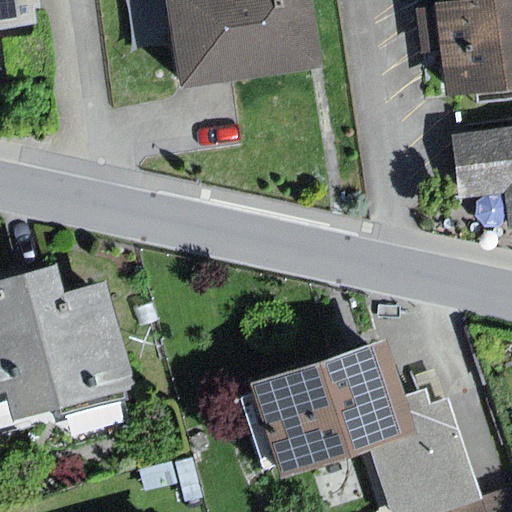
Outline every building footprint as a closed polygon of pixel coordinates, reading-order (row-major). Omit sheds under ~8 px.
[(0,0),(0,35),(39,31),(35,0),(0,0)] [(293,0),(151,0),(162,80),(301,61),(293,0)] [(511,0),(404,0),(411,49),(426,47),(431,91),(511,80),(511,0)] [(511,123),(447,133),(451,196),(496,193),(500,225),(511,226),(511,123)] [(36,264),(6,272),(42,402),(45,415),(128,393),(95,272),(42,286),(36,264)] [(6,272),(0,273),(0,413),(42,402),(6,272)] [(367,333),(232,377),(263,473),(358,443),(380,511),(407,511),(409,511),(471,491),(439,393),(421,399),(416,384),(387,393),(367,333)] [(190,455),(133,471),(139,490),(174,480),(180,501),(201,495),(190,455)] [(511,511),(511,497),(507,480),(471,491),(477,511),(511,511)] [(477,511),(471,491),(409,511),(477,511)]
